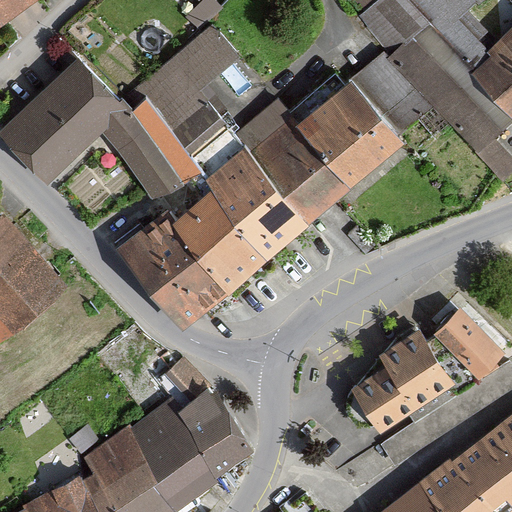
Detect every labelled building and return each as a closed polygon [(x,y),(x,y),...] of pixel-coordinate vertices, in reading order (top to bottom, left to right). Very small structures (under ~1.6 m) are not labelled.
[(0,0),(0,19),(25,0),(0,0)] [(221,0),(195,0),(189,5),(198,18),(222,1),(221,0)] [(420,21),(461,66),(482,47),(473,37),(483,28),(462,6),(468,0),(352,0),(361,9),(355,14),(388,50),(420,21)] [(511,19),(482,47),(461,66),(509,117),(511,113),(511,19)] [(509,117),(461,66),(420,21),(388,50),(383,55),(423,99),(472,151),(488,136),(509,117)] [(233,52),(206,24),(116,101),(173,173),(190,161),(181,151),(219,116),(193,83),(233,52)] [(423,99),(383,55),(377,49),(346,77),(392,127),(423,99)] [(116,101),(68,55),(0,119),(0,133),(41,174),(96,127),(147,193),(173,173),(116,101)] [(346,77),(340,70),(291,116),(343,172),(392,127),(346,77)] [(304,208),(343,172),(291,116),(277,101),(238,137),(304,208)] [(304,208),(238,137),(219,116),(181,151),(190,161),(198,170),(266,243),(304,208)] [(511,168),(511,162),(488,136),(472,151),(499,181),(511,168)] [(266,243),(198,170),(155,209),(223,282),(266,243)] [(223,282),(155,209),(116,246),(184,319),(223,282)] [(0,337),(62,283),(0,213),(0,337)] [(494,342),(449,299),(426,322),(431,327),(471,365),(494,342)] [(420,334),(409,316),(369,342),(377,353),(342,375),(371,420),(400,401),(409,415),(477,371),(471,365),(431,327),(420,334)] [(207,389),(182,355),(153,376),(165,392),(178,410),(207,389)] [(154,511),(247,444),(207,389),(178,410),(165,392),(78,455),(91,473),(80,479),(99,511),(154,511)] [(511,494),(511,397),(451,444),(498,505),(511,494)] [(489,511),(498,505),(451,444),(420,469),(453,511),(489,511)] [(453,511),(420,469),(363,511),(453,511)] [(99,511),(80,479),(18,511),(99,511)] [(327,511),(319,502),(305,511),(287,511),(280,503),(268,511),(327,511)]
